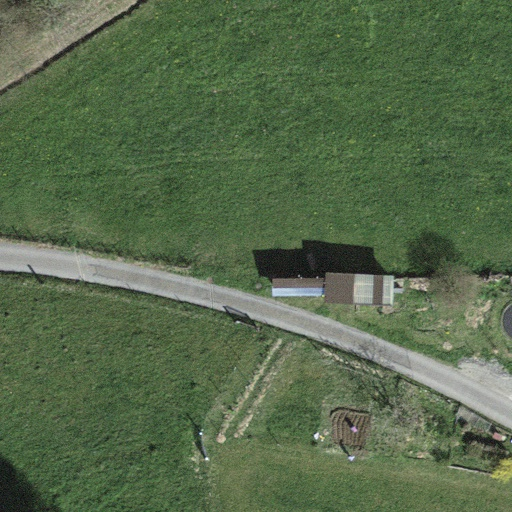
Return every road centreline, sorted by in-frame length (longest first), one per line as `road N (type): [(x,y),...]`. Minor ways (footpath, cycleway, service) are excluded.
road 1 (unclassified): [(0,255),(238,302),(424,369),(511,414)]
road 2 (track): [(0,69),(103,0)]
